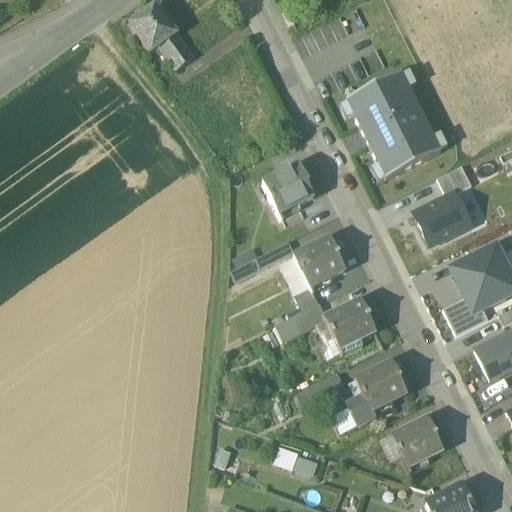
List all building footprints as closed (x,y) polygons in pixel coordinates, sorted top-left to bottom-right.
[(129,29),(149,58),(156,53),(175,40),(154,11),(129,29)] [(156,53),(173,76),(192,63),(175,40),(156,53)] [(384,185),(439,157),(399,77),(344,105),(361,139),(365,137),(371,148),(367,150),(384,185)] [(365,137),(361,139),(367,150),(371,148),(365,137)] [(262,189),(276,218),(311,201),(304,187),(305,186),(298,171),(289,176),(288,174),(277,180),(277,181),(262,189)] [(460,171),(435,184),(445,203),(453,199),(470,191),(460,171)] [(410,214),(441,199),(432,180),(401,195),(410,214)] [(445,203),(412,220),(427,251),(468,230),(453,199),(445,203)] [(301,279),(308,292),(341,275),(334,262),(335,261),(327,245),(316,251),(315,249),(308,252),(309,254),(293,263),(298,273),(296,275),(298,280),(301,279)] [(291,259),(286,248),(256,263),(253,264),(259,276),(291,259)] [(481,315),(511,299),(511,287),(494,251),(453,272),(463,293),(468,302),(463,304),(471,320),(481,315)] [(230,264),(235,274),(253,264),(256,263),(251,253),(230,264)] [(298,273),(293,263),(277,270),(292,300),(295,299),(308,292),(301,279),(298,280),(296,275),(298,273)] [(234,288),(259,276),(253,264),(235,274),(229,277),(234,288)] [(295,299),(304,317),(310,313),(317,310),(308,292),(295,299)] [(458,295),(463,304),(468,302),(463,293),(458,295)] [(487,325),(481,315),(471,320),(463,304),(441,314),(454,342),(487,325)] [(362,345),(360,341),(372,336),(365,323),(367,322),(359,306),(350,310),(348,307),(337,312),(339,315),(323,323),(321,324),(322,325),(327,335),(325,336),(329,344),(331,343),(336,354),(338,357),(362,345)] [(279,329),(286,343),(322,325),(321,324),(323,323),(317,310),(310,313),(304,317),(279,329)] [(511,312),(497,321),(502,331),(511,326),(511,312)] [(511,334),(473,355),(488,385),(511,372),(511,334)] [(366,375),(397,362),(392,350),(361,364),(366,375)] [(345,412),(354,430),(371,422),(367,414),(402,397),(396,384),(398,383),(391,368),(381,373),(380,371),(369,377),(370,379),(353,387),(358,397),(356,398),(359,405),(345,412)] [(305,393),(316,414),(345,399),(335,378),(305,393)] [(354,430),(345,412),(329,420),(338,438),(354,430)] [(400,462),(405,473),(440,454),(433,440),(434,439),(426,424),(418,428),(417,426),(406,431),(407,433),(389,442),(395,453),(393,455),(396,460),(398,459),(400,462)] [(389,467),(400,462),(398,459),(396,460),(393,455),(395,453),(389,442),(379,448),(389,467)] [(296,459),(278,452),(272,469),(291,475),(296,459)] [(230,457),(219,453),(213,470),(224,474),(230,457)] [(317,468),(297,461),(292,475),(312,481),(317,468)] [(424,511),(469,511),(467,508),(468,508),(459,490),(440,499),(441,501),(424,510),(424,511)]
